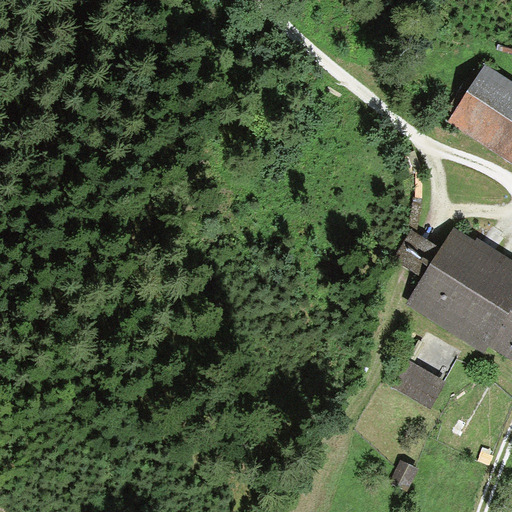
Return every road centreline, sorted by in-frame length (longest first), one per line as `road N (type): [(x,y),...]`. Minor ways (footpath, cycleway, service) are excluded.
road 1 (track): [(434,150),(438,203),(411,254),(376,370),(278,511)]
road 2 (track): [(511,182),(434,150),(258,0)]
